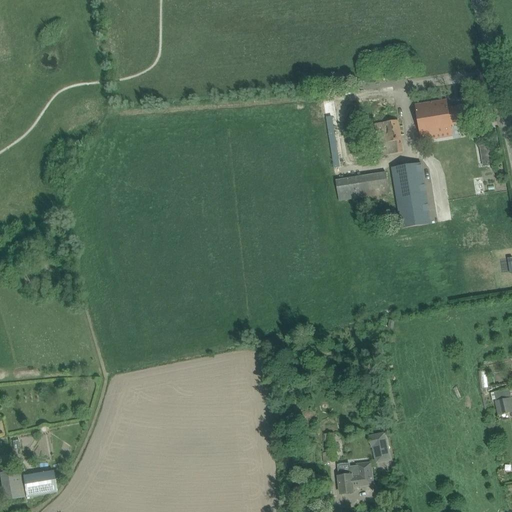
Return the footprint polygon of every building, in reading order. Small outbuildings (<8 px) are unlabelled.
[(421,141),(448,136),(453,135),(451,125),(470,122),(467,105),(448,108),(447,100),(415,105),(421,141)] [(328,116),(335,167),(341,166),(335,116),(328,116)] [(399,121),(374,125),(380,156),(403,152),(399,121)] [(481,145),(485,166),(494,164),(491,144),(481,145)] [(421,163),(392,168),(401,228),(431,224),(421,163)] [(390,194),(386,173),(336,180),(339,201),(390,194)] [(511,410),(511,403),(511,398),(496,401),(499,413),(511,410)] [(380,447),(372,448),(373,453),(381,451),(383,463),(390,461),(384,433),(377,434),(380,447)] [(337,461),(334,434),(325,435),(327,462),(337,461)] [(351,473),(338,474),(339,477),(339,485),(340,494),(354,493),(353,487),(373,485),(372,475),(371,464),(357,465),(357,466),(350,467),(351,473)] [(0,473),(3,491),(5,501),(25,497),(20,470),(0,473)] [(23,477),(25,487),(26,497),(57,492),(53,472),(23,477)]
